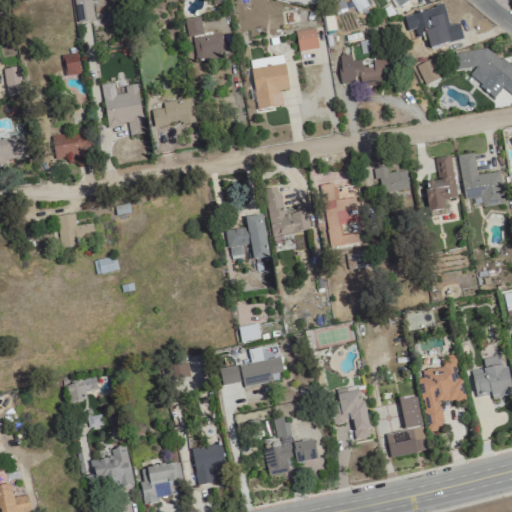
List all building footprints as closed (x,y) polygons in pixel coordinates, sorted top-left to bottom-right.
[(72,0),(74,23),(92,22),(90,0),(72,0)] [(409,0),(390,0),(394,8),(409,1),(409,0)] [(221,34),(202,36),(200,18),(186,20),(190,61),(224,58),(221,34)] [(317,49),(314,29),(294,33),(298,53),(317,49)] [(455,71),(475,68),(468,76),(479,84),(480,89),(492,99),(501,88),(511,96),(511,71),(511,67),(501,60),(498,60),(485,50),(453,54),(455,71)] [(60,56),(64,76),(79,74),(76,53),(60,56)] [(358,89),(393,84),(390,61),(361,65),(360,61),(351,62),(350,56),(337,57),(340,85),(357,83),(358,89)] [(249,60),(255,111),(282,107),(280,91),(287,90),(284,64),(281,65),(280,57),(249,60)] [(416,66),(423,85),(437,80),(430,61),(416,66)] [(21,93),(19,68),(3,69),(5,95),(21,93)] [(137,85),(124,86),(125,94),(114,96),(113,84),(100,85),(105,128),(127,125),(128,136),(143,134),(137,85)] [(153,126),(180,123),(180,125),(193,124),(190,99),(162,102),(162,109),(152,110),(153,126)] [(0,132),(0,165),(4,165),(3,161),(26,158),(23,130),(0,132)] [(87,132),(50,136),(52,160),(63,159),(64,163),(90,160),(87,132)] [(456,156),(463,200),(479,197),(481,208),(503,204),(498,172),(476,176),(472,153),(456,156)] [(455,199),(449,157),(434,159),(437,181),(424,183),(428,216),(444,214),(442,201),(455,199)] [(407,189),(404,171),(385,174),(384,168),(374,169),(378,194),(407,189)] [(319,186),(328,248),(357,244),(355,233),(341,235),(340,225),(358,222),(354,197),(336,200),(334,183),(319,186)] [(270,238),(309,232),(305,207),(281,211),(277,185),(262,187),(270,238)] [(91,225),(74,226),(73,215),(55,217),(59,249),(73,248),(72,241),(93,239),(91,225)] [(267,258),(260,215),(243,218),(245,228),(224,232),(229,259),(242,257),(240,246),(248,245),(251,261),(267,258)] [(118,270),(114,256),(92,262),(96,276),(118,270)] [(511,315),(511,291),(502,294),(506,317),(511,315)] [(259,339),(256,324),(237,328),(240,342),(259,339)] [(218,369),(220,386),(241,382),(242,387),(271,382),(270,374),(284,372),(281,357),(262,361),(259,349),(247,351),(250,363),(218,369)] [(426,433),(443,430),(438,404),(465,399),(461,378),(457,379),(455,368),(458,368),(456,356),(440,359),(441,368),(421,371),(422,379),(417,380),(426,433)] [(511,395),(506,367),(500,368),(498,356),(481,360),(483,369),(470,371),(475,398),(490,395),(491,399),(511,395)] [(171,379),(188,378),(187,364),(170,365),(171,379)] [(84,392),(96,390),(94,378),(64,383),(67,403),(85,401),(84,392)] [(368,438),(359,386),(334,390),(336,401),(329,402),(332,425),(351,422),(354,441),(368,438)] [(384,435),(388,458),(425,452),(416,397),(397,400),(402,432),(384,435)] [(285,419),(272,421),(275,439),(288,437),(285,419)] [(261,451),(267,477),(288,473),(285,459),(293,457),(294,464),(315,460),(312,441),(261,451)] [(212,471),(223,470),(220,445),(191,449),(195,486),(213,484),(212,471)] [(110,451),(111,457),(89,462),(94,489),(131,482),(124,448),(110,451)] [(138,471),(140,484),(138,484),(142,506),(157,503),(156,497),(181,492),(176,463),(138,471)] [(28,511),(27,495),(11,497),(9,486),(0,486),(0,511),(28,511)]
